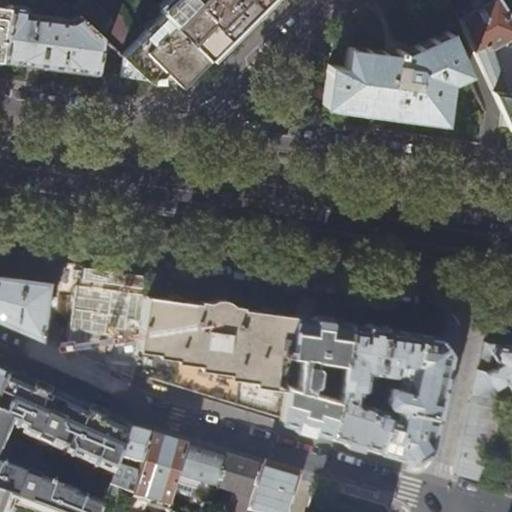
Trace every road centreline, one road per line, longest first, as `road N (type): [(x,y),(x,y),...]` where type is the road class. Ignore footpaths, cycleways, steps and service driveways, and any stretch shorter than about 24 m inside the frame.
road 1 (secondary): [(511,239),(0,168)]
road 2 (residential): [(0,233),(474,295)]
road 3 (residential): [(432,493),(123,400),(0,348)]
road 4 (residential): [(511,174),(198,128)]
road 5 (residential): [(474,295),(432,493)]
road 6 (residential): [(198,128),(0,101)]
road 7 (residential): [(326,0),(198,128)]
